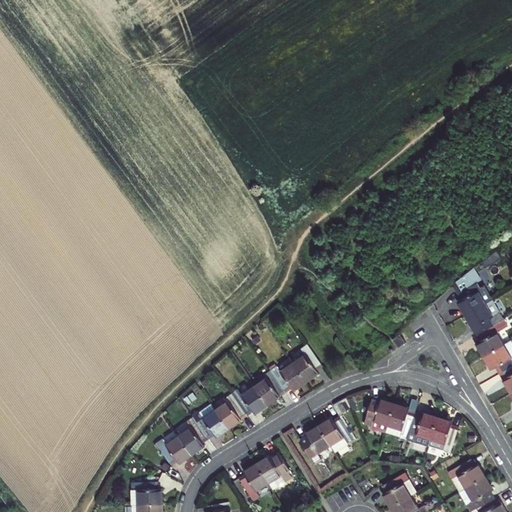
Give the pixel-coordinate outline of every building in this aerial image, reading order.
[(459,301),(466,315),(492,300),(484,287),(478,290),(474,284),(481,280),(474,267),(454,284),(462,299),(459,301)] [(466,315),(477,334),(499,322),(504,319),(492,300),(466,315)] [(477,345),(484,357),(505,345),(498,333),(504,329),(499,322),(477,334),(481,342),(477,345)] [(400,336),(392,341),(398,350),(406,344),(400,336)] [(495,365),(500,373),(511,366),(511,343),(511,341),(505,345),(484,357),(490,368),(495,365)] [(306,355),(293,363),(306,382),(319,374),(317,370),(323,366),(308,345),(302,349),(306,355)] [(270,371),(284,390),(286,393),(292,388),(294,391),(306,382),(293,363),(281,372),(277,366),(270,371)] [(511,366),(500,373),(511,393),(511,392),(511,366)] [(254,387),(268,406),(286,393),(284,390),(270,371),(263,376),(265,379),(254,387)] [(232,394),(247,416),(253,412),(255,415),(268,406),(254,387),(242,395),(238,390),(232,394)] [(216,410),(229,429),(247,416),(232,394),(225,399),(227,402),(216,410)] [(340,414),(353,408),(348,397),(336,403),(340,414)] [(385,433),(387,426),(395,403),(380,398),(379,402),(372,399),(364,424),(372,426),(371,429),(372,431),(374,431),(377,430),(385,433)] [(407,440),(415,413),(419,400),(412,398),(410,408),(395,403),(387,426),(385,433),(407,440)] [(193,417),(209,440),(215,436),(216,438),(229,429),(216,410),(212,404),(199,413),(193,417)] [(430,439),(438,416),(423,412),(422,415),(415,413),(407,440),(414,442),(415,441),(428,446),(430,439)] [(453,421),(438,416),(430,439),(446,444),(443,450),(450,452),(458,427),(452,424),(453,421)] [(191,427),(178,436),(192,455),(204,446),(203,444),(209,440),(193,417),(187,421),(191,427)] [(332,418),(319,426),(331,446),(335,452),(349,444),(348,443),(353,439),(339,417),(333,420),(332,418)] [(331,446),(319,426),(305,434),(307,436),(301,441),(315,463),(321,459),(318,454),(331,446)] [(192,455),(178,436),(166,445),(162,439),(156,443),(172,466),(178,461),(180,464),(192,455)] [(446,444),(430,439),(428,446),(443,450),(446,444)] [(270,456),(257,463),(269,484),(274,491),(279,487),(282,487),(285,485),(286,481),(293,476),(280,453),(272,458),(270,456)] [(449,472),(460,492),(486,477),(478,464),(476,465),(472,459),(449,472)] [(256,492),(269,484),(257,463),(244,472),(245,474),(239,478),(253,501),(259,497),(256,492)] [(383,493),(391,507),(411,496),(417,493),(405,473),(382,486),(385,492),(383,493)] [(471,511),(495,498),(491,491),(494,490),(486,477),(460,492),(471,511)] [(133,505),(162,504),(162,489),(158,489),(158,482),(132,483),(132,505),(133,505)] [(427,511),(424,506),(419,509),(411,496),(391,507),(393,511),(427,511)] [(471,511),(506,511),(501,502),(498,504),(495,498),(471,511)] [(232,511),(230,502),(210,506),(211,511),(232,511)]
